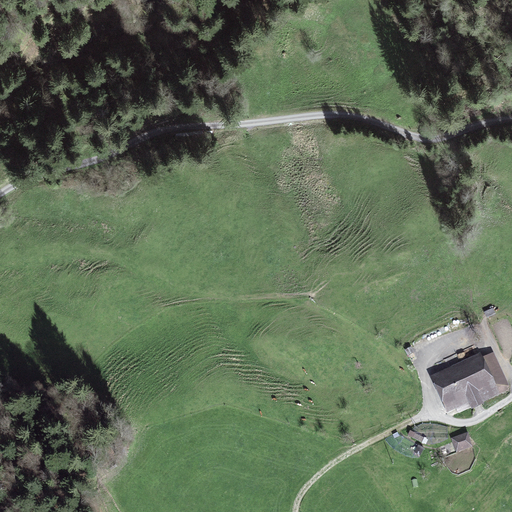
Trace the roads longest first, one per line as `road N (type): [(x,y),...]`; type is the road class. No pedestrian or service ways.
road 1 (track): [(511,119),(437,137),(324,114),(171,127),(0,193)]
road 2 (track): [(295,511),(308,482),(369,440),(415,416),(475,419),(511,396)]
road 3 (track): [(430,361),(426,352),(483,327),(511,367)]
